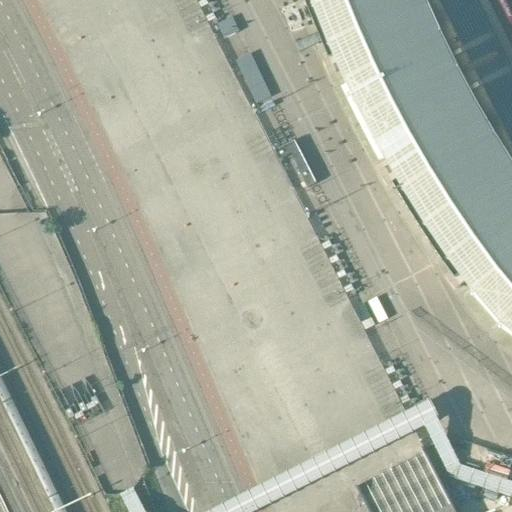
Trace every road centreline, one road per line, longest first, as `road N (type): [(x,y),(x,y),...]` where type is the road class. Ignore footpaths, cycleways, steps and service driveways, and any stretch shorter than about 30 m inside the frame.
road 1 (secondary): [(231,511),(77,159)]
road 2 (secondary): [(46,173),(185,511)]
road 3 (secondary): [(77,159),(0,5)]
